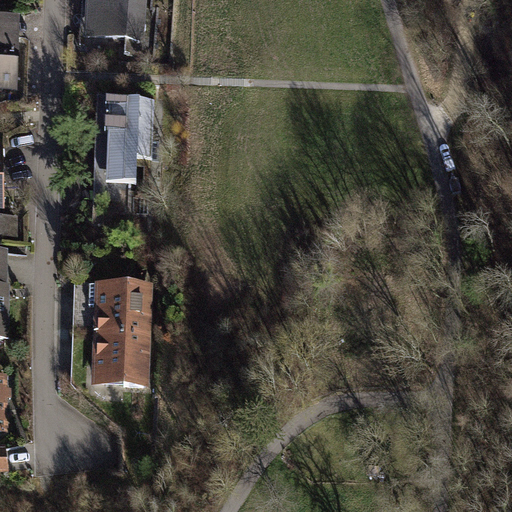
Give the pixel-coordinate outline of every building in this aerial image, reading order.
[(152,0),(86,0),(83,41),(150,46),(152,0)] [(0,88),(18,89),(21,19),(0,17),(0,88)] [(159,102),(97,101),(93,200),(156,202),(159,102)] [(34,244),(0,244),(0,329),(34,329),(34,244)] [(155,290),(96,288),(94,390),(153,391),(155,290)] [(32,370),(0,370),(0,424),(34,423),(32,370)] [(29,444),(0,446),(0,467),(31,466),(29,444)]
